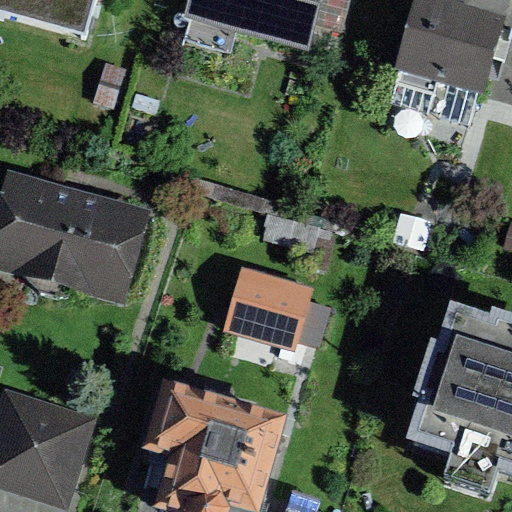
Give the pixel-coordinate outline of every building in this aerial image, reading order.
[(116,0),(4,0),(31,6),(32,0),(75,0),(114,9),(116,0)] [(334,0),(208,0),(193,56),(240,69),(246,48),(316,67),(334,0)] [(511,62),(511,35),(439,15),(415,96),(454,108),(495,120),(511,62)] [(166,218),(18,175),(0,233),(0,283),(137,321),(166,218)] [(350,269),(280,248),(261,311),(331,332),(350,269)] [(494,334),(452,319),(441,350),(433,348),(411,410),(429,417),(416,455),(462,471),(454,494),(504,511),(510,493),(511,493),(511,325),(498,320),(494,334)] [(306,421),(175,383),(150,467),(175,475),(164,511),(257,511),(265,485),(285,490),(306,421)] [(68,511),(95,429),(1,400),(0,404),(0,496),(20,502),(50,511),(68,511)]
